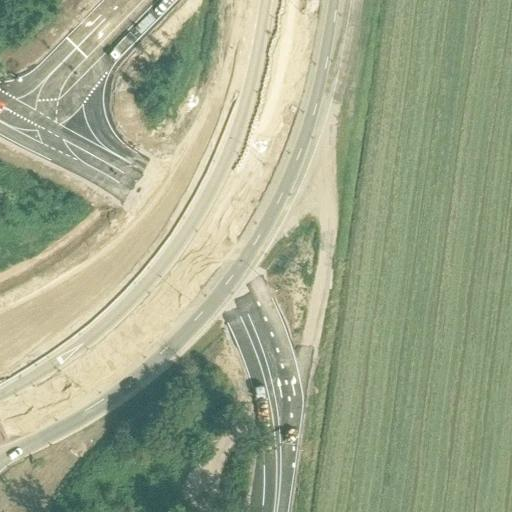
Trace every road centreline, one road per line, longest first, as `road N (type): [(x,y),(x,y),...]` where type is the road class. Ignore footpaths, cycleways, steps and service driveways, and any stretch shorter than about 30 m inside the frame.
road 1 (primary): [(0,411),(127,357),(200,303),(238,258),(298,152),(332,0)]
road 2 (primary): [(262,0),(251,76),(228,133),(149,245),(95,291)]
